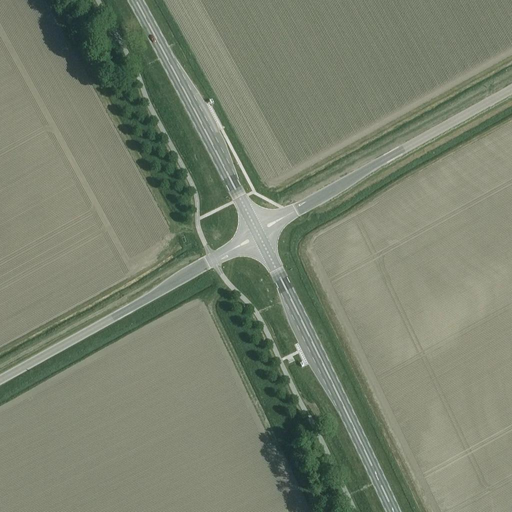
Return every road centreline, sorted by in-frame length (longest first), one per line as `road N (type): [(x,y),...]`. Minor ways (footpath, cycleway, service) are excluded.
road 1 (secondary): [(387,511),(257,233)]
road 2 (unclassified): [(257,233),(0,379)]
road 3 (unclassified): [(257,233),(511,88)]
road 4 (secondary): [(257,233),(134,0)]
